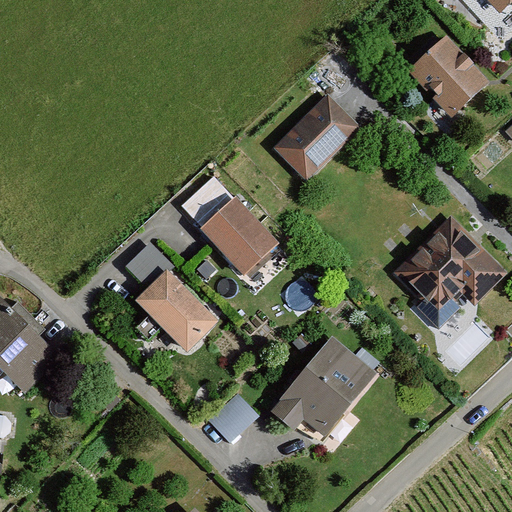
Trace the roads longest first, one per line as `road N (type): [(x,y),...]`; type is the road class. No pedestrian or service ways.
road 1 (unknown): [(268,511),(44,289),(0,261)]
road 2 (residential): [(363,511),(511,387)]
